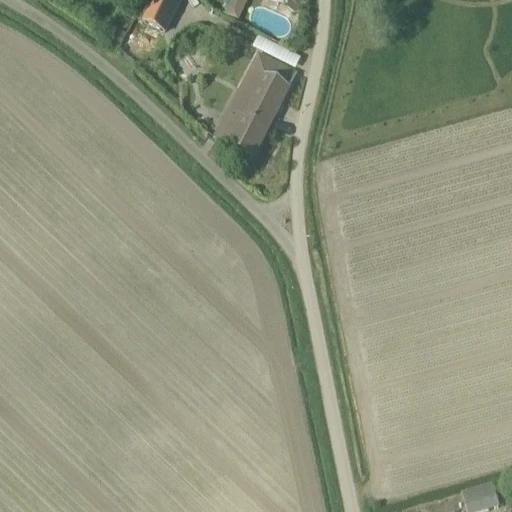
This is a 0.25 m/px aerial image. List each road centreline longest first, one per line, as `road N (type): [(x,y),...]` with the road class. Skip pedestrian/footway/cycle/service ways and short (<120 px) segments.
road 1 (unclassified): [(290,237),(55,33),(5,0)]
road 2 (unclassified): [(353,511),(310,290),(290,237)]
road 3 (unclassified): [(290,237),(325,0)]
